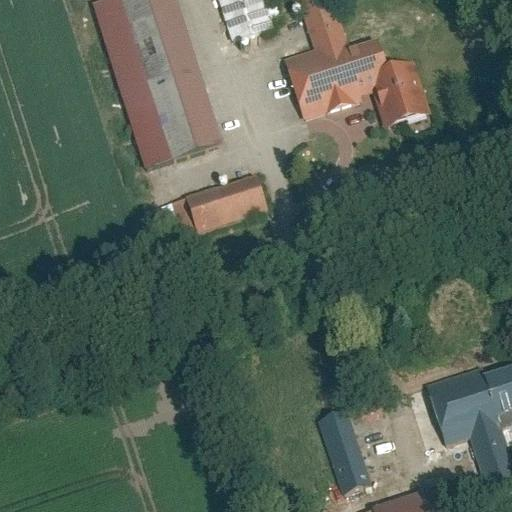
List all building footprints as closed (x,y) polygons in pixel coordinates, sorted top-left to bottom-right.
[(231,146),(184,0),(143,0),(134,3),(132,0),(126,0),(103,7),(155,170),(231,146)] [(271,0),(225,0),(240,42),(281,29),(271,0)] [(343,0),(306,0),(322,51),(356,41),(343,0)] [(311,116),(381,94),(392,131),(437,117),(421,64),(396,71),(388,45),(360,54),(356,41),(322,51),(294,60),(311,116)] [(266,178),(181,205),(193,240),(277,212),(266,178)] [(489,371),(435,388),(454,446),(476,439),(490,481),(511,473),(511,456),(502,424),(506,422),(505,419),(493,382),(489,371)] [(511,376),(493,382),(505,419),(511,416),(511,376)] [(354,414),(326,424),(350,496),(378,486),(354,414)] [(448,511),(442,492),(383,511),(448,511)]
